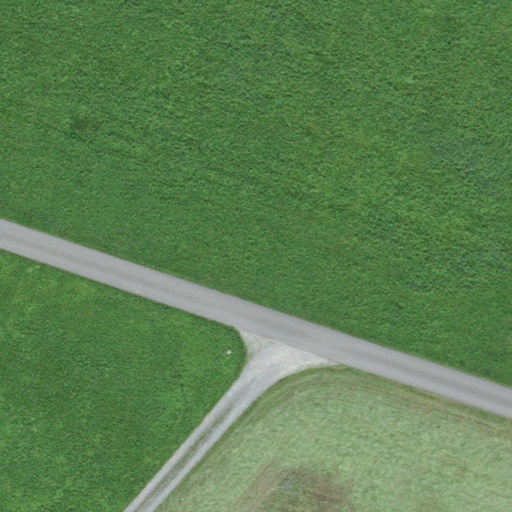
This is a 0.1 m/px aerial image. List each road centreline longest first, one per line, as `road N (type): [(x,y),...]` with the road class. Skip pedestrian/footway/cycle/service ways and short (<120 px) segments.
road 1 (unclassified): [(0,226),(511,397)]
road 2 (track): [(141,511),(305,328)]
